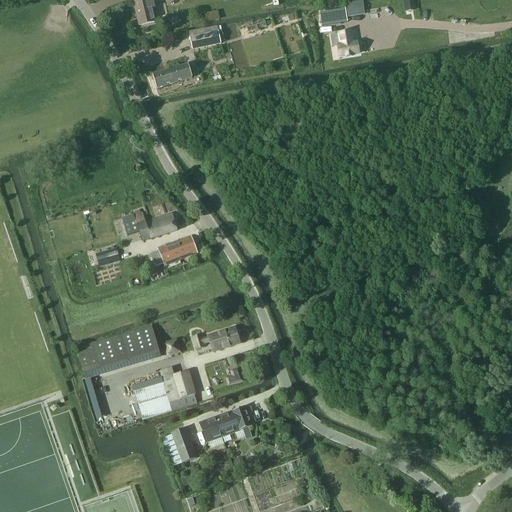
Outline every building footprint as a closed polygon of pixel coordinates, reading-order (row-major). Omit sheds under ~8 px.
[(140,0),(133,2),(138,26),(155,22),(152,9),(155,8),(153,0),(140,0)] [(413,0),(410,0),(403,1),(405,13),(416,11),(413,0)] [(344,10),(320,14),(322,27),(347,23),(344,10)] [(210,33),(189,37),(192,50),(213,46),(213,45),(224,43),(222,31),(210,34),(210,33)] [(339,46),(337,46),(339,58),(341,57),(344,57),(345,57),(345,58),(353,57),(353,56),(353,55),(354,55),(359,54),(357,42),(354,43),(354,42),(352,32),(338,34),(339,45),(339,46)] [(156,89),(192,78),(188,65),(179,68),(178,65),(168,69),(169,71),(152,76),(156,89)] [(142,213),(133,216),(121,219),(127,236),(139,232),(141,241),(143,242),(177,231),(171,214),(145,222),(142,213)] [(157,248),(159,251),(150,254),(155,267),(164,264),(164,266),(197,253),(191,236),(157,248)] [(116,249),(104,252),(108,263),(119,259),(116,249)] [(76,349),(85,381),(161,359),(159,353),(165,350),(167,358),(181,354),(177,339),(163,343),(163,344),(157,347),(151,326),(76,349)] [(212,352),(239,344),(234,329),(207,338),(212,352)] [(201,336),(192,338),(195,350),(204,348),(201,336)] [(133,392),(141,421),(196,405),(187,373),(173,377),(171,368),(159,372),(162,384),(133,392)] [(226,374),(230,385),(243,381),(239,369),(226,374)] [(244,407),(214,418),(200,424),(207,443),(251,427),(244,407)] [(171,434),(172,436),(161,440),(172,468),(196,459),(185,429),(171,434)] [(256,440),(253,433),(246,435),(249,443),(256,440)] [(234,460),(239,472),(245,470),(241,458),(234,460)] [(181,478),(184,486),(193,482),(190,475),(181,478)] [(321,501),(310,505),(312,511),(324,507),(321,501)]
